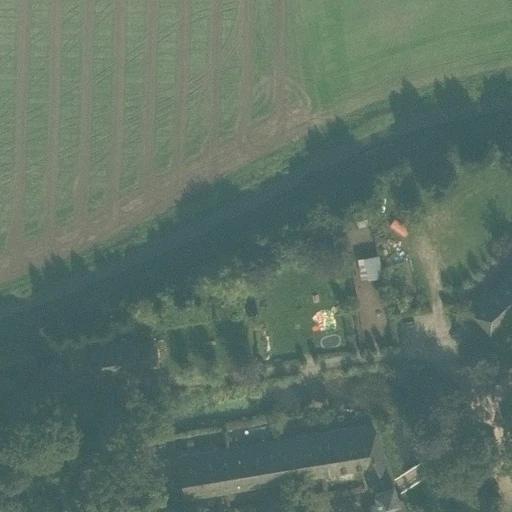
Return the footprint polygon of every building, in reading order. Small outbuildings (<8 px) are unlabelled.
[(283,253),(281,260),(286,266),(294,264),(296,256),(291,251),(289,245),(282,247),(283,253)] [(488,328),(511,305),(511,263),(503,272),(509,279),(492,295),(486,288),(467,306),(488,328)] [(130,338),(88,345),(93,377),(158,365),(154,339),(131,343),(130,338)] [(373,488),(392,481),(370,424),(280,438),(286,477),(364,464),(373,488)] [(224,447),(230,486),(286,477),(280,438),(224,447)] [(182,494),(230,486),(224,447),(176,455),(182,494)] [(406,511),(397,491),(379,501),(383,511),(406,511)]
